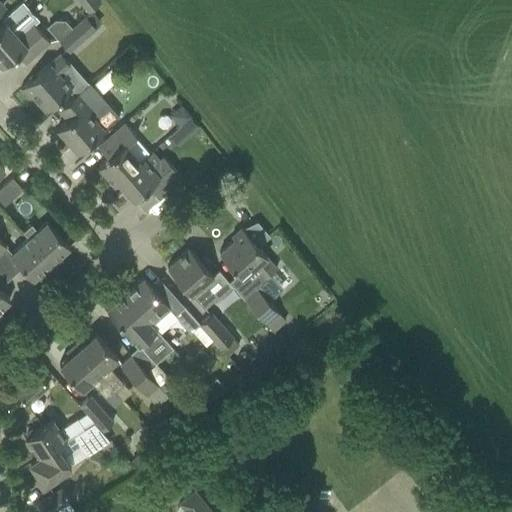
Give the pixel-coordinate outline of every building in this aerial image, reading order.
[(76,0),(87,13),(100,1),(98,0),(76,0)] [(16,52),(25,62),(49,40),(32,21),(35,18),(20,1),(1,18),(4,21),(0,24),(0,64),(1,65),(16,52)] [(69,51),(95,28),(84,15),(71,26),(59,37),(58,38),(69,51)] [(71,26),(64,19),(55,19),(48,25),(59,37),(71,26)] [(31,94),(44,110),(71,87),(56,70),(65,61),(58,54),(35,74),(20,87),(28,97),(31,94)] [(129,56),(121,62),(130,72),(137,66),(129,56)] [(116,68),(106,76),(114,85),(123,76),(116,68)] [(76,152),(103,129),(112,121),(93,98),(89,102),(79,91),(57,109),(66,119),(56,128),(76,152)] [(135,134),(123,121),(96,144),(107,157),(98,165),(114,184),(117,180),(117,179),(148,152),(134,135),(135,134)] [(117,179),(117,180),(133,198),(143,189),(154,201),(182,176),(155,145),(148,152),(117,179)] [(11,176),(0,186),(0,205),(1,207),(22,188),(11,176)] [(28,237),(55,268),(62,261),(58,255),(68,246),(63,240),(75,230),(51,203),(30,222),(24,216),(16,224),(28,237)] [(241,297),(266,323),(278,312),(253,285),(274,267),(264,255),(265,254),(241,227),(231,235),(233,238),(219,252),(238,274),(229,281),(242,296),(241,297)] [(55,268),(28,237),(9,254),(32,279),(42,269),(47,274),(55,268)] [(167,266),(203,307),(213,298),(200,284),(212,274),(188,247),(167,266)] [(143,277),(123,294),(150,323),(169,306),(143,277)] [(0,316),(3,314),(0,310),(0,306),(9,299),(0,288),(0,316)] [(150,323),(123,294),(106,309),(132,339),(135,337),(136,338),(140,335),(151,348),(163,338),(150,323)] [(188,331),(199,322),(183,305),(173,314),(188,331)] [(199,322),(219,346),(231,336),(210,313),(199,322)] [(81,337),(73,345),(113,389),(122,381),(107,364),(116,356),(94,332),(84,341),(81,337)] [(129,352),(130,353),(145,371),(155,362),(139,344),(129,352)] [(113,389),(73,345),(66,351),(69,354),(58,363),(80,388),(89,380),(104,397),(113,389)] [(145,371),(130,353),(119,363),(155,404),(166,394),(145,371)] [(170,381),(167,375),(155,362),(145,371),(166,394),(169,389),(170,381)] [(17,394),(26,404),(48,385),(39,374),(17,394)] [(216,377),(207,384),(215,394),(224,387),(216,377)] [(112,419),(89,393),(77,403),(86,412),(91,418),(92,418),(93,420),(101,430),(112,419)] [(25,437),(38,457),(88,423),(86,421),(91,418),(86,412),(76,419),(76,417),(57,430),(50,420),(25,437)] [(62,455),(78,444),(85,454),(108,439),(101,430),(93,420),(88,423),(38,457),(29,463),(46,487),(57,480),(53,475),(68,465),(62,455)] [(149,444),(131,460),(140,471),(159,455),(149,444)] [(37,504),(42,511),(49,511),(69,499),(61,488),(37,504)] [(212,511),(194,488),(176,502),(184,511),(212,511)]
